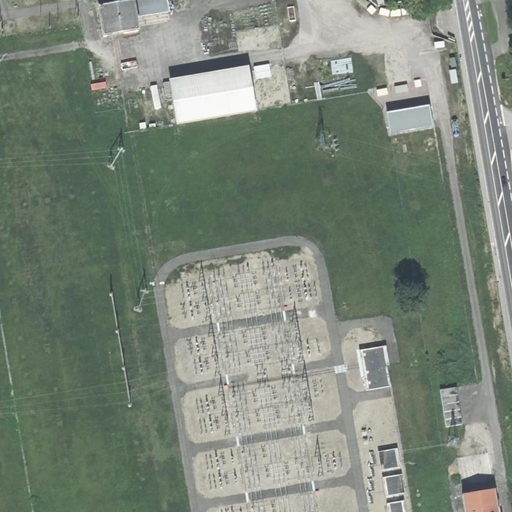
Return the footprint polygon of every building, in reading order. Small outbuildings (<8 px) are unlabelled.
[(152,0),(143,2),(145,17),(171,13),(168,0),(152,0)] [(184,0),(177,1),(179,12),(193,9),(191,0),(184,0)] [(138,19),(145,17),(143,2),(136,3),(138,19)] [(140,32),(138,19),(136,3),(133,3),(122,5),(100,9),(105,38),(140,32)] [(404,62),(406,73),(426,69),(424,58),(421,59),(420,52),(409,54),(410,61),(404,62)] [(269,64),(254,66),(256,78),(272,75),(269,64)] [(168,80),(177,128),(257,113),(248,65),(168,80)] [(387,115),(391,135),(433,128),(429,108),(387,115)] [(361,350),(368,389),(391,384),(386,363),(390,362),(387,345),(361,350)] [(441,389),(448,426),(463,424),(456,386),(441,389)] [(375,426),(378,444),(397,441),(394,423),(375,426)] [(380,452),(383,470),(402,467),(398,448),(380,452)] [(385,478),(388,496),(406,493),(403,475),(385,478)] [(463,494),(465,511),(498,511),(495,488),(463,494)] [(389,504),(390,511),(407,511),(405,501),(389,504)]
